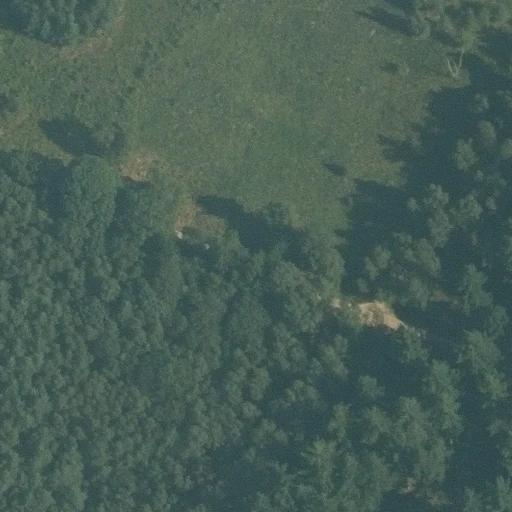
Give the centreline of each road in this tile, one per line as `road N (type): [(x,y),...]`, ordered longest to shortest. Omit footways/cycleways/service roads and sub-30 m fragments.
road 1 (unknown): [(0,161),(375,308)]
road 2 (unknown): [(375,308),(203,511)]
road 3 (track): [(375,308),(511,152)]
road 4 (unknown): [(375,308),(511,364)]
